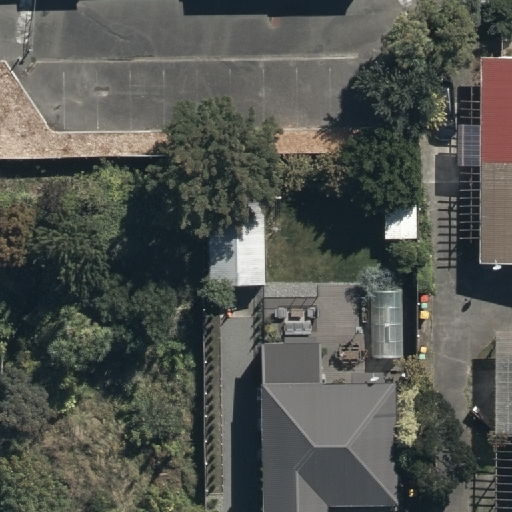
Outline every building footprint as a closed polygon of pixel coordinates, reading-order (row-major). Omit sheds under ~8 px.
[(511,55),(477,55),(476,264),(511,264),(511,344),(491,344),(491,440),(511,440),(511,55)] [(415,182),(383,183),(383,241),(416,241),(415,182)] [(267,188),(205,187),(204,285),(267,285),(267,188)] [(399,290),(371,290),(371,359),(400,359),(399,290)] [(169,304),(172,310),(172,371),(204,371),(204,304),(169,304)] [(315,317),(256,318),(260,511),(393,511),(391,381),(316,383),(315,317)] [(116,364),(53,363),(52,511),(189,511),(190,386),(116,385),(116,364)]
